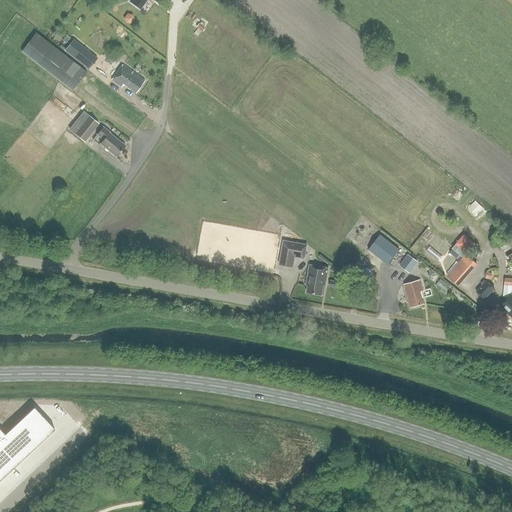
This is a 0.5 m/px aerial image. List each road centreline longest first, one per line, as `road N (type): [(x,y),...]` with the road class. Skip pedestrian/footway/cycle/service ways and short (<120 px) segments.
road 1 (primary): [(511,469),(426,435),(268,394),(135,376),(0,375)]
road 2 (residential): [(511,344),(68,268)]
road 3 (residential): [(68,268),(156,138),(174,0)]
